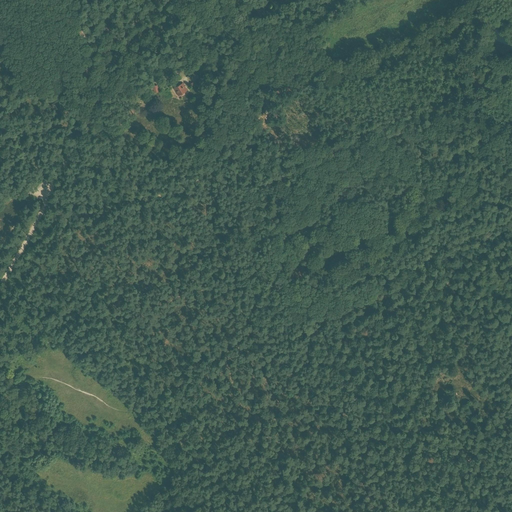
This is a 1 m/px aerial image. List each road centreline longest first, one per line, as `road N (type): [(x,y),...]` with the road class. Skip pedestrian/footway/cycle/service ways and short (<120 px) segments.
road 1 (track): [(50,187),(51,198),(66,202),(162,195),(296,328)]
road 2 (unclassified): [(0,202),(50,187),(110,76),(186,0)]
road 3 (track): [(233,0),(265,83),(260,134),(238,161),(162,195)]
